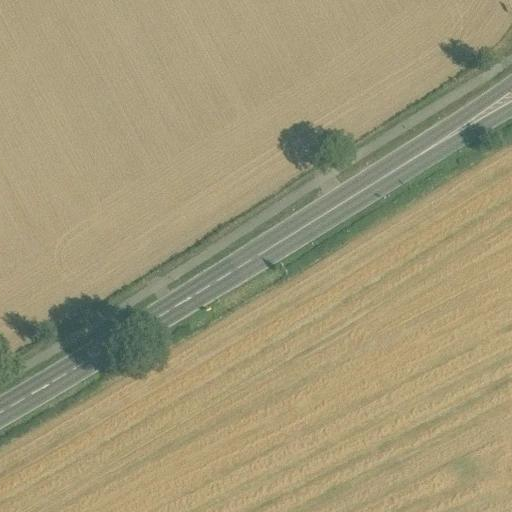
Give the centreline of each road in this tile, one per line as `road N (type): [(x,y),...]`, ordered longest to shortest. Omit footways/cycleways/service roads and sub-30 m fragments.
road 1 (secondary): [(511,83),(252,259)]
road 2 (secondary): [(252,259),(511,112)]
road 3 (secondary): [(252,259),(0,410)]
